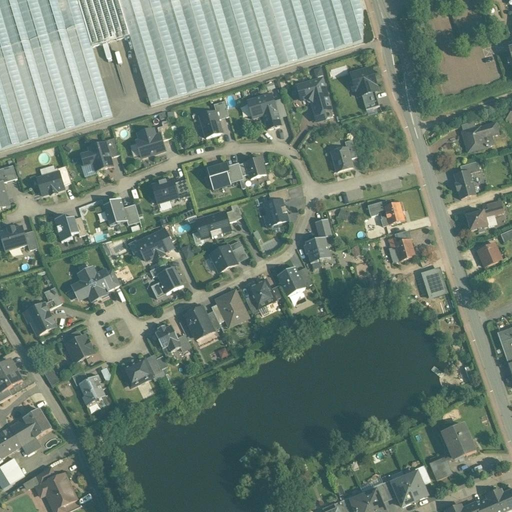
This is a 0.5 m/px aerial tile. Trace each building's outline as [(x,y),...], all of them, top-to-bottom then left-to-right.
[(359,0),(0,0),(0,151),(113,118),(92,48),(130,37),(151,107),(363,43),(363,12),(359,0)] [(378,93),(371,70),(352,76),(359,99),(378,93)] [(323,81),(298,88),(301,102),(308,100),(312,102),(316,115),(315,116),(317,123),(333,119),(323,81)] [(272,95),(247,103),(253,121),(264,118),(267,132),(282,128),(272,95)] [(216,113),(219,122),(229,119),(225,103),(214,107),(216,113)] [(207,140),(223,135),(219,122),(216,113),(200,118),(207,140)] [(160,136),(162,143),(174,140),(169,122),(162,124),(163,128),(158,130),(159,136),(160,136)] [(474,122),(462,127),(463,133),(476,130),(474,122)] [(463,133),(462,134),(468,155),(494,147),(491,138),(499,135),(496,125),(481,129),(481,128),(476,130),(463,133)] [(137,143),(142,159),(165,152),(162,143),(160,136),(159,136),(137,143)] [(107,145),(111,160),(121,157),(115,140),(105,143),(106,145),(107,145)] [(348,150),(351,161),(357,159),(352,142),(345,144),(347,151),(348,150)] [(106,145),(89,150),(91,154),(82,157),(85,168),(94,165),(96,173),(113,168),(111,160),(107,145),(106,145)] [(351,161),(348,150),(347,151),(332,155),(338,174),(353,170),(351,161)] [(261,160),(246,164),(251,181),(266,177),(261,160)] [(478,163),(460,168),(462,175),(470,173),(470,176),(480,173),(478,163)] [(228,164),(207,170),(214,192),(232,187),(231,185),(229,176),(231,175),(229,168),(228,164)] [(239,165),(229,168),(231,175),(229,176),(231,185),(244,182),(243,178),(242,177),(239,166),(239,165)] [(245,165),(239,166),(242,177),(243,178),(248,176),(245,165)] [(13,167),(0,171),(0,185),(3,185),(17,181),(13,167)] [(59,174),(64,188),(72,186),(66,169),(58,171),(59,174)] [(462,175),(454,177),(457,185),(455,186),(457,194),(459,193),(461,202),(477,197),(470,176),(470,173),(462,175)] [(38,180),(43,198),(51,195),(51,197),(58,195),(58,193),(65,191),(64,188),(59,174),(38,180)] [(153,187),(158,206),(179,200),(175,185),(174,181),(167,183),(166,182),(159,184),(159,185),(153,187)] [(186,182),(175,185),(179,200),(179,202),(192,199),(186,182)] [(0,185),(0,210),(10,208),(3,185),(0,185)] [(269,196),(272,205),(283,202),(283,203),(289,201),(286,190),(269,196)] [(121,201),(111,204),(111,205),(104,208),(110,228),(117,226),(127,224),(128,223),(124,210),(121,201)] [(272,205),(265,207),(268,218),(264,219),(267,230),(289,223),(287,215),(288,215),(286,209),(285,210),(283,203),(283,202),(272,205)] [(400,205),(388,208),(386,203),(375,206),(378,216),(381,215),(383,222),(382,222),(384,229),(390,227),(405,223),(400,205)] [(488,211),(467,217),(471,234),(478,232),(479,233),(484,231),(484,230),(494,227),(492,218),(504,214),(501,203),(487,207),(488,211)] [(135,206),(124,210),(128,223),(127,224),(129,227),(141,224),(135,206)] [(375,206),(368,208),(372,219),(378,217),(378,216),(375,206)] [(225,215),(198,223),(203,241),(212,238),(213,240),(223,237),(222,235),(230,232),(225,215)] [(75,219),(67,221),(66,218),(55,221),(57,229),(55,229),(57,236),(59,236),(62,244),(73,241),(72,237),(79,235),(75,221),(75,219)] [(82,219),(75,221),(79,235),(80,239),(87,236),(82,219)] [(328,221),(316,224),(320,241),(326,240),(332,238),(328,221)] [(15,229),(7,231),(8,232),(0,234),(0,235),(6,254),(28,247),(29,247),(25,235),(23,228),(16,230),(15,229)] [(34,233),(25,235),(29,247),(28,247),(30,253),(39,250),(34,233)] [(167,250),(159,235),(138,246),(146,263),(154,259),(155,261),(164,257),(163,255),(167,253),(167,250)] [(320,241),(305,245),(306,247),(304,248),(307,257),(308,256),(311,266),(320,264),(321,264),(322,264),(322,263),(331,261),(326,240),(320,241)] [(410,241),(398,245),(396,240),(390,242),(392,250),(396,249),(400,264),(416,259),(410,241)] [(228,249),(211,257),(220,275),(237,266),(231,254),(242,248),(240,243),(228,248),(228,249)] [(180,250),(185,261),(193,257),(188,246),(180,250)] [(495,246),(478,253),(485,269),(502,262),(495,246)] [(242,248),(231,254),(237,266),(248,260),(242,248)] [(165,266),(150,273),(153,280),(158,278),(158,277),(168,272),(165,266)] [(168,272),(158,277),(158,278),(161,285),(160,285),(151,289),(157,301),(184,288),(175,269),(168,272)] [(426,302),(447,295),(439,269),(418,275),(426,302)] [(295,270),(279,278),(289,299),(305,291),(305,290),(302,285),(297,274),(295,270)] [(306,270),(297,274),(302,285),(311,280),(306,270)] [(106,271),(95,276),(92,271),(81,277),(83,282),(81,283),(82,285),(74,289),(80,301),(88,297),(91,303),(107,296),(105,291),(107,290),(101,277),(107,274),(106,271)] [(121,287),(113,271),(107,274),(101,277),(107,290),(108,293),(121,287)] [(311,280),(302,285),(305,290),(314,286),(311,280)] [(266,282),(248,291),(252,298),(258,311),(276,302),(271,292),(266,282)] [(277,289),(271,292),(276,302),(282,300),(277,289)] [(49,304),(53,311),(63,306),(55,290),(45,295),(49,304)] [(236,294),(218,303),(219,306),(227,322),(233,319),(236,326),(248,320),(236,294)] [(252,298),(246,301),(254,317),(260,314),(258,311),(252,298)] [(45,306),(48,313),(53,311),(49,304),(45,306)] [(32,323),(39,338),(56,329),(48,313),(45,306),(24,315),(29,324),(32,323)] [(227,322),(219,306),(212,310),(213,314),(214,313),(220,326),(227,322)] [(203,310),(185,318),(196,340),(198,341),(214,333),(212,330),(213,330),(207,317),(203,310)] [(220,326),(214,313),(213,314),(207,317),(213,330),(212,330),(214,333),(222,330),(220,326)] [(172,328),(167,331),(165,329),(166,329),(165,328),(164,329),(160,332),(159,331),(158,331),(158,332),(159,332),(160,334),(156,336),(156,337),(156,336),(163,351),(163,352),(164,351),(169,349),(172,354),(171,355),(172,355),(181,351),(182,350),(181,350),(178,344),(179,344),(180,344),(180,343),(179,343),(178,341),(172,329),(173,329),(172,328)] [(511,330),(498,335),(505,355),(511,352),(511,330)] [(79,332),(62,340),(66,348),(67,347),(82,340),(79,332)] [(186,337),(178,341),(179,343),(180,343),(180,344),(179,344),(178,344),(181,350),(182,350),(181,351),(183,355),(192,351),(186,337)] [(82,340),(67,347),(76,365),(94,356),(91,350),(93,350),(89,343),(88,344),(85,338),(82,340)] [(155,357),(145,362),(151,374),(161,369),(155,357)] [(0,368),(0,382),(17,372),(11,362),(0,368)] [(136,363),(129,367),(130,369),(123,372),(132,389),(153,379),(153,378),(151,374),(145,362),(138,365),(136,363)] [(161,369),(151,374),(153,378),(163,373),(161,369)] [(17,372),(0,382),(0,390),(2,394),(3,395),(9,391),(23,383),(17,372)] [(84,373),(73,379),(77,388),(80,387),(79,387),(87,383),(87,384),(89,383),(89,382),(84,373)] [(99,377),(89,382),(89,383),(87,384),(87,383),(79,387),(80,387),(85,399),(83,400),(87,408),(97,403),(99,402),(99,403),(106,399),(99,385),(102,383),(99,377)] [(9,391),(3,395),(2,394),(0,395),(0,403),(0,405),(12,397),(9,391)] [(39,411),(10,429),(11,429),(12,432),(22,448),(23,449),(52,431),(51,430),(51,431),(40,411),(39,411)] [(464,427),(446,434),(451,446),(448,447),(454,461),(475,452),(464,427)] [(11,429),(0,435),(0,457),(2,461),(22,448),(12,432),(11,429)] [(14,460),(1,469),(11,486),(25,477),(14,460)] [(448,463),(437,468),(435,464),(430,466),(437,482),(453,476),(448,463)] [(417,474),(422,486),(431,482),(425,468),(415,472),(417,475),(417,474)] [(52,469),(37,479),(41,486),(41,487),(46,485),(57,480),(52,469)] [(405,480),(415,503),(420,501),(420,502),(428,498),(424,488),(423,489),(422,486),(417,474),(417,475),(405,480)] [(57,480),(46,485),(41,487),(40,488),(38,492),(40,497),(44,498),(48,496),(50,499),(51,499),(55,508),(55,509),(56,511),(55,511),(56,511),(64,508),(78,502),(65,476),(57,480)] [(37,479),(24,486),(27,493),(41,486),(37,479)] [(393,485),(398,496),(399,499),(398,499),(403,509),(411,505),(410,505),(415,503),(405,480),(393,485)] [(392,482),(383,486),(389,500),(398,496),(393,485),(392,482)] [(341,486),(335,488),(339,497),(345,495),(341,486)] [(376,492),(374,489),(373,486),(361,491),(364,497),(370,511),(385,511),(383,506),(382,506),(381,503),(376,492)] [(374,489),(376,492),(381,503),(389,500),(383,486),(374,489)] [(503,496),(501,492),(494,495),(501,511),(506,511),(511,509),(511,498),(510,493),(503,496)] [(501,511),(494,495),(487,498),(489,502),(482,505),(484,511),(501,511)] [(352,502),(352,503),(355,511),(370,511),(364,497),(352,502)] [(355,511),(352,503),(352,502),(351,499),(342,503),(345,511),(355,511)] [(345,511),(342,503),(331,508),(332,511),(345,511)]
